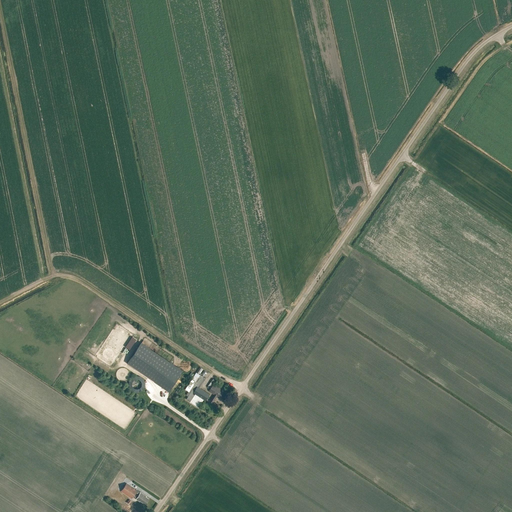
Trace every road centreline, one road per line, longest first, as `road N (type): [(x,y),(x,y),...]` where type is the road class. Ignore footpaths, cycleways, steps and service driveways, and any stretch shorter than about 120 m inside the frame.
road 1 (unclassified): [(241,387),(467,60),(511,26)]
road 2 (unclassified): [(0,302),(69,275),(241,387)]
road 3 (track): [(53,275),(0,3)]
road 4 (unclassified): [(156,511),(241,387)]
